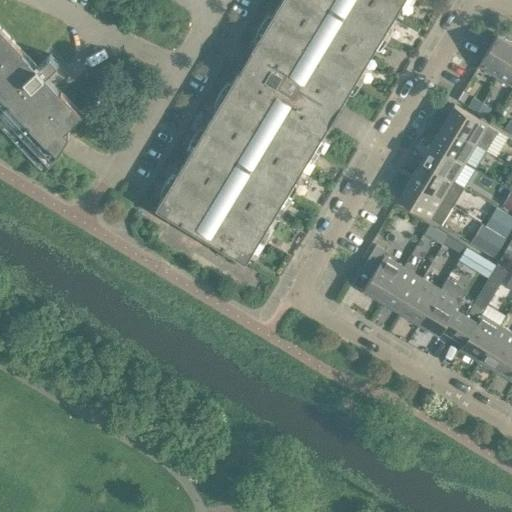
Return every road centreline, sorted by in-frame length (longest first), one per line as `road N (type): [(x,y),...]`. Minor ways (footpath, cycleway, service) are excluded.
road 1 (residential): [(511,428),(309,305),(303,283),(481,0)]
road 2 (residential): [(115,166),(214,0)]
